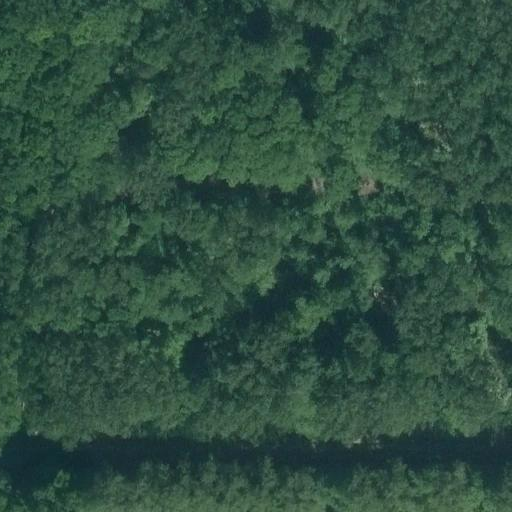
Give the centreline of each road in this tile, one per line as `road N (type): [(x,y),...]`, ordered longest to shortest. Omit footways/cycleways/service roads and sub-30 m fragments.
road 1 (track): [(0,220),(124,184),(511,182)]
road 2 (track): [(0,440),(511,442)]
road 3 (track): [(124,184),(101,0)]
